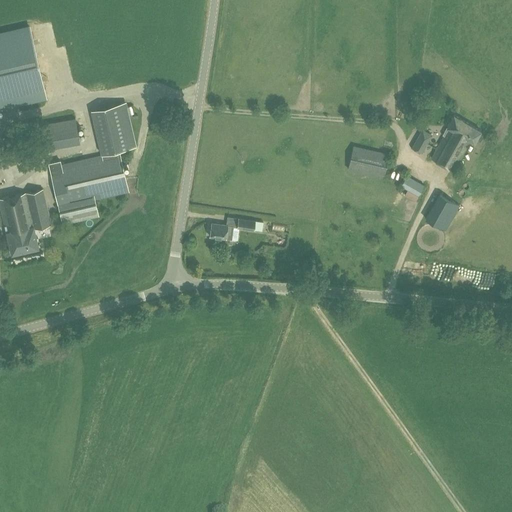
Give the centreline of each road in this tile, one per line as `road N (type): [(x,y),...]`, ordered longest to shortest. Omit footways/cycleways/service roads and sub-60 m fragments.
road 1 (tertiary): [(173,290),(307,290),(511,310)]
road 2 (tertiary): [(173,290),(212,0)]
road 3 (track): [(461,511),(307,290)]
road 4 (tertiary): [(0,336),(173,290)]
